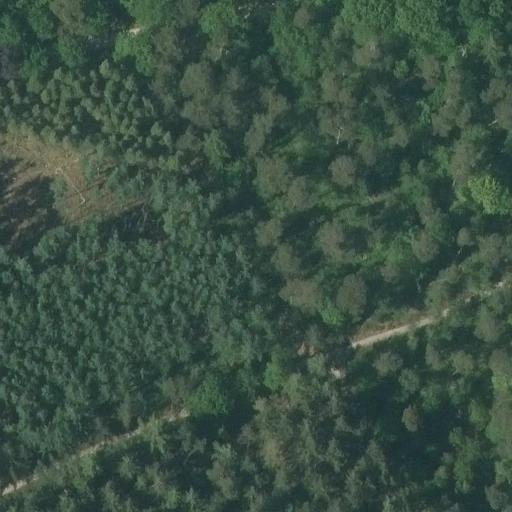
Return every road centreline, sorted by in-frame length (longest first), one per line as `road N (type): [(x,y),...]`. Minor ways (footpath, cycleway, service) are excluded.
road 1 (track): [(0,496),(323,355)]
road 2 (track): [(0,52),(191,28),(297,0)]
road 3 (track): [(323,355),(511,258)]
road 4 (track): [(411,511),(323,355)]
